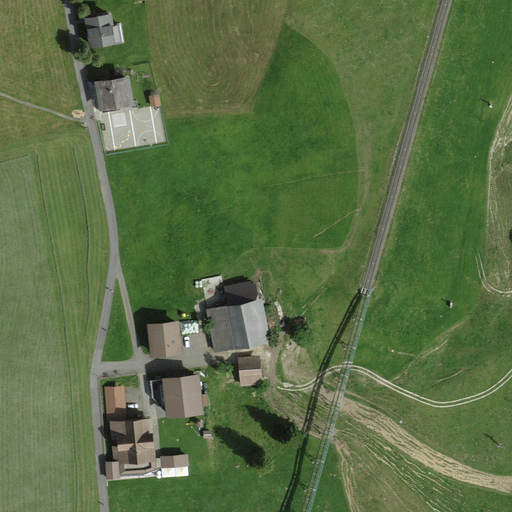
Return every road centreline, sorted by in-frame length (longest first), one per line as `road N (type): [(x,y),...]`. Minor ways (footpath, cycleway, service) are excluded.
road 1 (unclassified): [(67,0),(115,261),(94,368),(104,511)]
road 2 (track): [(258,353),(285,387),(353,367),(433,404),(485,393),(511,372)]
